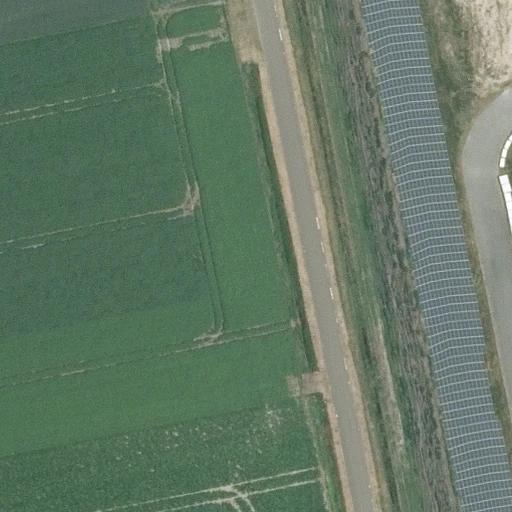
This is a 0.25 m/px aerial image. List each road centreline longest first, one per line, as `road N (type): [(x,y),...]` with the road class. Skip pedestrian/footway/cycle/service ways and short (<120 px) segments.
road 1 (unclassified): [(362,511),(262,0)]
road 2 (unknown): [(480,165),(511,329)]
